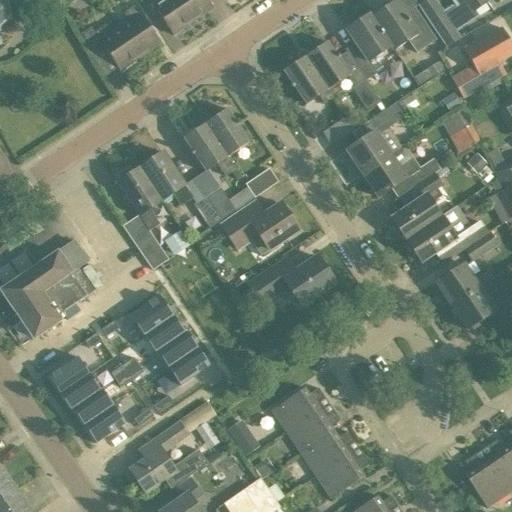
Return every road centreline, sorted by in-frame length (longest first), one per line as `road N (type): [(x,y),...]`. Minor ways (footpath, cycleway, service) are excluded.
road 1 (residential): [(432,437),(426,362),(223,52)]
road 2 (residential): [(0,201),(223,52)]
road 3 (tertiary): [(98,511),(0,376)]
